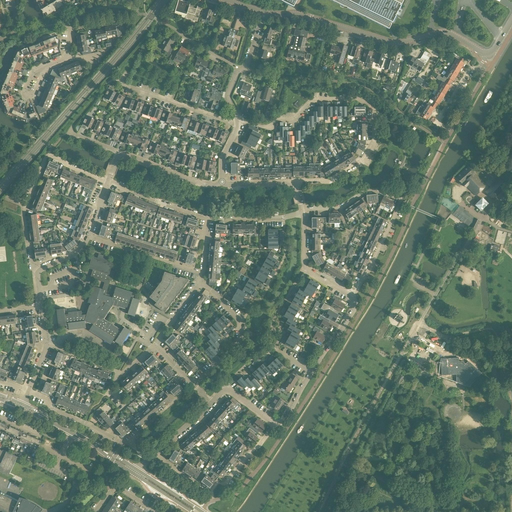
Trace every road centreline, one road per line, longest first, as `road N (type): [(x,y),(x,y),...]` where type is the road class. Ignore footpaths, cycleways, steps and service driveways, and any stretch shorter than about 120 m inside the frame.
road 1 (unclassified): [(488,54),(448,33),(391,42),(265,12)]
road 2 (residential): [(303,215),(362,192),(401,197),(351,294)]
road 3 (residential): [(319,511),(405,347)]
road 4 (residential): [(239,120),(266,129),(319,98),(362,99),(372,107)]
road 5 (residential): [(293,184),(325,180),(358,162),(373,142),(372,107)]
road 6 (tertiary): [(133,471),(21,406)]
road 7 (residential): [(239,120),(205,117),(117,82)]
